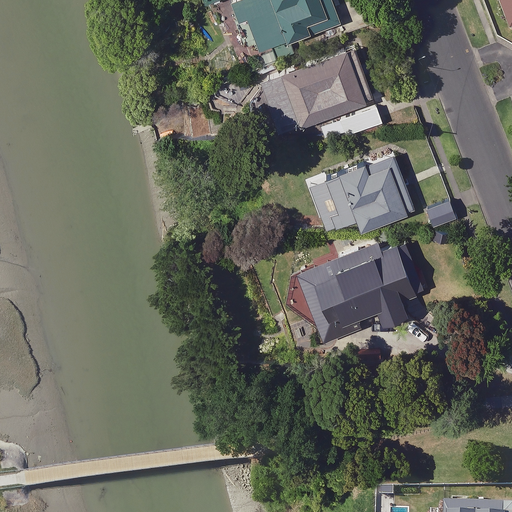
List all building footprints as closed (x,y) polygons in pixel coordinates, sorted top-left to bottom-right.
[(341,19),(333,0),(235,0),(234,1),(241,19),(247,16),(261,51),(341,19)] [(511,31),(511,0),(488,0),(503,35),(511,31)] [(373,96),(354,44),(260,78),(279,131),(373,96)] [(414,207),(393,152),(311,184),(328,228),(358,217),(362,227),(414,207)] [(450,196),(424,205),(432,227),(458,218),(450,196)] [(380,243),(378,238),(334,254),(290,270),(288,300),(326,337),(363,323),(358,312),(377,305),(383,321),(408,311),(403,297),(419,291),(399,236),(380,243)] [(511,511),(511,499),(451,498),(451,507),(450,511),(511,511)]
